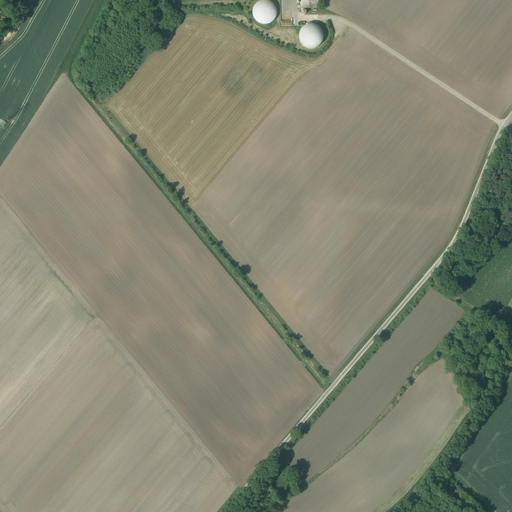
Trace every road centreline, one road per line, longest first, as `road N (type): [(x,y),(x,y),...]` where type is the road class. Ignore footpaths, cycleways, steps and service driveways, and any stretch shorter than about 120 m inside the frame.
road 1 (unclassified): [(505,126),(442,257),(224,511)]
road 2 (track): [(294,0),(296,14),(351,25),(505,126)]
